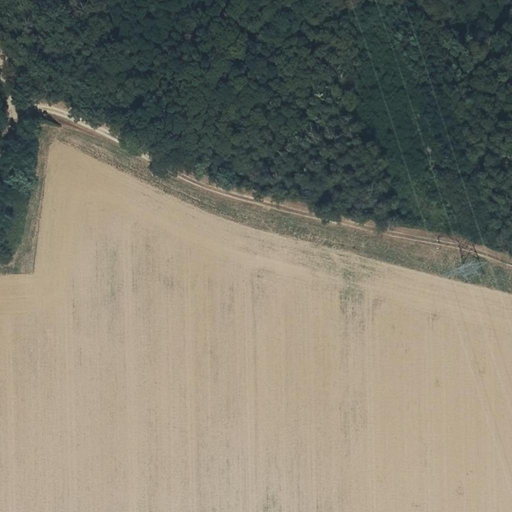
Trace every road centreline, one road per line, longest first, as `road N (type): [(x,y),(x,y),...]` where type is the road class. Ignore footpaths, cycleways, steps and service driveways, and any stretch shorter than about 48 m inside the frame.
road 1 (track): [(10,125),(29,114),(62,116),(193,183),(511,267)]
road 2 (track): [(0,150),(10,125),(4,59),(14,0)]
